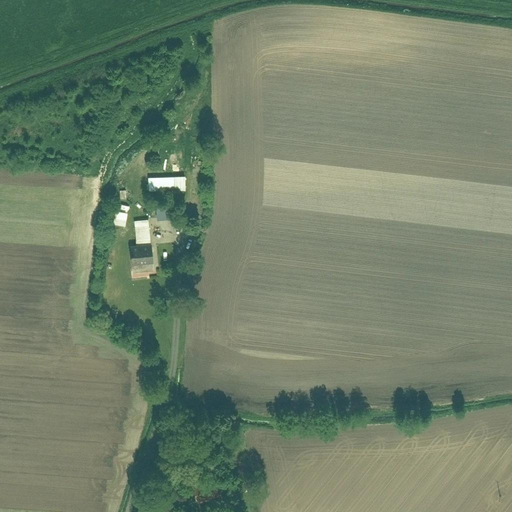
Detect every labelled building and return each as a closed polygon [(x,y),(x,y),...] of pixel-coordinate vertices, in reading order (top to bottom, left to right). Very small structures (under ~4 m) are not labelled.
[(148,176),(148,191),(168,191),(168,176),(148,176)] [(159,212),(160,219),(171,217),(170,210),(159,212)] [(134,220),(135,244),(150,244),(149,219),(134,220)] [(132,251),(132,279),(156,278),(155,250),(132,251)] [(191,483),(198,505),(222,498),(215,475),(191,483)]
